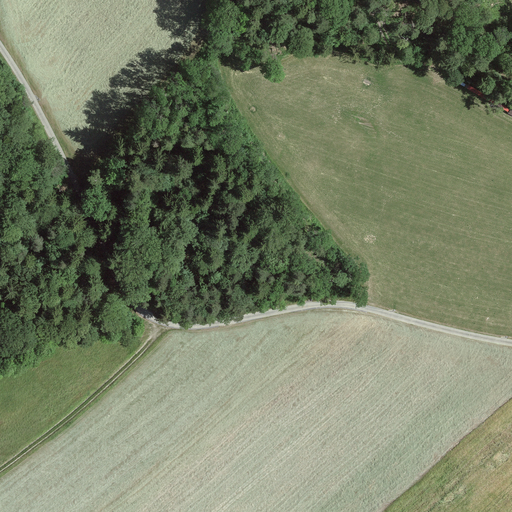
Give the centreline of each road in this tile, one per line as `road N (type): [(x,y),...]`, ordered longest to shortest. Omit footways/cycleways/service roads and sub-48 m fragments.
road 1 (track): [(511,343),(323,304),(229,323),(159,322),(133,302),(108,261),(36,101),(0,43)]
road 2 (track): [(0,469),(87,403),(168,323)]
